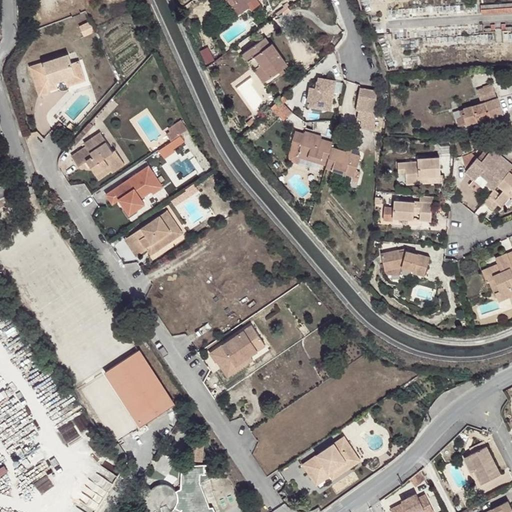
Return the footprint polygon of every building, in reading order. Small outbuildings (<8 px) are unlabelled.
[(220,0),(221,1),(222,0),(235,0),(231,3),(238,12),(250,4),(251,6),(259,1),(258,0),(220,0)] [(222,0),(221,1),(234,19),(251,6),(250,4),(238,12),(231,3),(235,0),(222,0)] [(78,24),(83,35),(94,30),(89,20),(78,24)] [(279,66),(280,68),(286,65),(270,42),(267,44),(262,37),(241,52),(262,81),(276,71),(275,69),(279,66)] [(49,90),(48,85),(55,82),(65,80),(75,76),(72,64),(69,55),(30,67),(39,95),(50,92),(49,90)] [(75,76),(65,80),(67,87),(85,81),(79,62),(72,64),(75,76)] [(283,72),(280,68),(279,66),(275,69),(276,71),(278,75),(283,72)] [(330,110),(335,81),(317,78),(315,88),(309,87),(307,101),(309,102),(322,104),(321,109),(330,110)] [(478,87),(482,102),(498,98),(493,83),(478,87)] [(359,86),(356,108),(359,108),(376,111),(377,89),(359,86)] [(278,98),(283,104),(288,99),(283,93),(278,98)] [(278,98),(269,107),(284,123),(293,114),(283,104),(278,98)] [(498,98),(482,102),(458,109),(460,117),(462,116),(464,124),(503,113),(498,98)] [(376,111),(359,108),(357,117),(364,118),(363,126),(375,128),(376,111)] [(455,118),(457,126),(464,124),(462,116),(460,117),(455,118)] [(179,133),(186,128),(179,118),(167,126),(170,131),(166,134),(170,140),(179,133)] [(57,122),(51,129),(55,133),(62,126),(57,122)] [(80,129),(84,132),(90,125),(87,122),(80,129)] [(79,130),(69,142),(72,145),(84,132),(80,129),(79,130)] [(107,166),(119,158),(112,148),(110,149),(98,131),(81,142),(82,145),(68,154),(75,165),(84,159),(88,157),(91,162),(87,164),(95,177),(108,168),(107,166)] [(332,147),(333,142),(321,138),(322,136),(313,133),(312,136),(304,134),(295,131),(292,139),(302,142),(298,154),(326,163),(332,147)] [(183,139),(179,133),(170,140),(168,141),(172,147),(183,139)] [(298,164),(299,158),(326,166),(326,163),(298,154),(302,142),(292,139),(288,155),(289,159),(292,163),(298,164)] [(172,147),(168,141),(157,148),(163,157),(174,149),(172,147)] [(495,187),(508,170),(511,165),(487,145),(477,157),(467,170),(465,172),(475,180),(480,174),(488,181),(495,187)] [(346,151),(332,147),(326,163),(326,166),(325,169),(352,177),(354,177),(356,170),(361,156),(352,153),(346,151)] [(467,170),(477,157),(471,153),(462,157),(467,170)] [(398,163),(398,170),(406,169),(406,172),(406,183),(429,182),(429,175),(428,170),(440,170),(439,156),(418,158),(418,162),(398,163)] [(122,163),(119,158),(107,166),(108,168),(109,171),(122,163)] [(147,165),(105,194),(111,203),(119,198),(125,207),(129,213),(135,209),(138,207),(136,204),(137,198),(140,197),(150,190),(152,192),(161,186),(147,165)] [(354,177),(352,177),(352,179),(358,181),(361,171),(356,170),(354,177)] [(511,173),(508,170),(495,187),(483,202),(493,210),(498,204),(509,190),(511,192),(511,173)] [(480,174),(475,180),(484,186),(488,181),(480,174)] [(502,207),(511,193),(511,192),(509,190),(498,204),(502,207)] [(434,203),(435,197),(433,196),(420,195),(419,202),(433,203),(434,203)] [(394,207),(392,217),(413,219),(414,212),(420,212),(419,219),(431,220),(433,203),(419,202),(395,199),(394,207)] [(392,221),(392,217),(394,207),(384,206),(383,220),(392,221)] [(129,213),(125,207),(117,211),(124,220),(137,211),(135,209),(129,213)] [(169,225),(174,222),(165,210),(124,239),(136,255),(146,248),(152,244),(155,249),(176,234),(169,225)] [(180,231),(174,222),(169,225),(176,234),(180,231)] [(152,244),(146,248),(149,253),(155,249),(152,244)] [(399,252),(398,247),(379,250),(383,266),(391,265),(401,268),(400,270),(425,276),(429,257),(406,251),(399,252)] [(511,251),(507,253),(495,258),(498,263),(499,266),(491,269),(490,266),(482,270),(487,281),(495,278),(500,289),(495,292),(499,300),(511,294),(511,251)] [(215,360),(217,359),(221,357),(229,368),(245,357),(243,352),(247,350),(250,353),(257,348),(252,340),(260,336),(251,323),(210,352),(215,360)] [(265,343),(260,336),(252,340),(257,348),(265,343)] [(106,369),(141,423),(174,402),(138,348),(106,369)] [(221,357),(217,359),(228,375),(253,358),(250,353),(247,350),(243,352),(245,357),(229,368),(221,357)] [(304,463),(310,472),(314,470),(321,480),(332,473),(350,460),(353,454),(347,446),(351,443),(344,434),(304,463)] [(361,459),(351,443),(347,446),(353,454),(350,460),(332,473),(335,477),(361,459)] [(475,471),(472,472),(480,485),(500,475),(485,447),(467,456),(475,471)] [(471,473),(472,472),(475,471),(467,456),(463,459),(471,473)] [(216,463),(207,464),(206,474),(202,474),(202,482),(217,475),(216,463)] [(166,511),(170,510),(171,511),(175,508),(180,511),(179,511),(216,511),(215,507),(211,507),(202,482),(202,474),(206,474),(207,464),(183,466),(183,488),(178,490),(173,486),(172,486),(167,484),(162,483),(157,485),(153,488),(145,483),(134,500),(146,511),(166,511)] [(426,477),(421,469),(410,478),(416,485),(426,477)] [(314,470),(310,472),(317,482),(321,480),(314,470)] [(416,490),(407,495),(408,497),(402,500),(390,506),(393,511),(413,511),(424,506),(427,511),(429,511),(434,509),(425,491),(418,494),(416,490)] [(511,511),(511,505),(509,501),(488,511),(511,511)]
